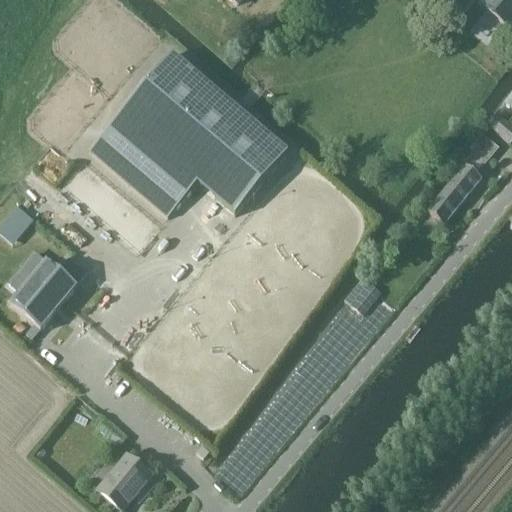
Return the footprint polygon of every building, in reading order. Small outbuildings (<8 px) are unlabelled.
[(224,0),(238,10),(245,0),(224,0)] [(511,0),(485,0),(479,8),(508,32),(511,27),(511,0)] [(171,59),(90,155),(167,220),(197,185),(234,217),(285,156),(171,59)] [(511,143),(511,130),(495,116),(486,127),(510,146),(511,143)] [(498,151),(481,138),(469,152),(472,155),(462,168),(463,169),(426,215),(443,229),(482,183),(476,178),(498,151)] [(75,290),(45,266),(9,309),(39,334),(75,290)] [(362,319),(380,297),(368,287),(367,288),(361,283),(344,304),(362,319)] [(125,458),(94,494),(116,511),(123,511),(151,479),(125,458)]
